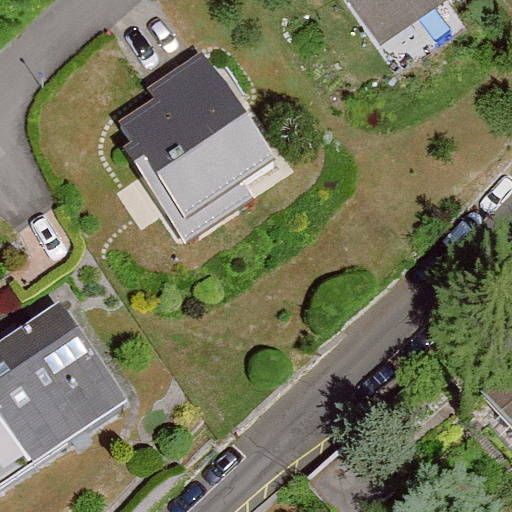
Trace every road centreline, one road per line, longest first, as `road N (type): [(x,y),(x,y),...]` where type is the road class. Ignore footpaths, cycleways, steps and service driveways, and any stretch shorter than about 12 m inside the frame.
road 1 (residential): [(511,206),(209,511)]
road 2 (residential): [(94,0),(0,87)]
